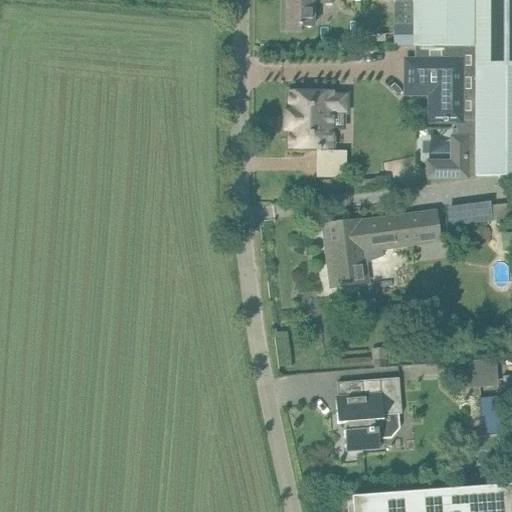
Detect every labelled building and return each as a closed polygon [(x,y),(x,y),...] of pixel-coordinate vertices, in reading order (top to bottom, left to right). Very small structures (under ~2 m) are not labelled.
[(286,0),(287,9),(281,9),(281,31),(301,31),(301,26),(312,27),(312,4),(332,4),(331,0),(286,0)] [(412,0),(412,3),(412,47),(475,47),(474,0),(412,0)] [(511,0),(474,0),(475,47),(475,68),(511,68),(511,0)] [(429,95),(429,123),(461,123),(461,122),(461,61),(405,61),(405,95),(429,95)] [(475,136),(475,176),(511,176),(511,68),(475,68),(475,136)] [(320,151),(320,148),(332,148),(333,113),(346,113),(346,95),(333,95),(333,93),(288,92),(288,111),(285,111),(285,129),(288,129),(288,148),(316,148),(316,151),(320,151)] [(426,161),(426,178),(462,178),(475,178),(475,176),(475,136),(456,136),(450,136),(450,161),(443,161),(426,161)] [(486,201),(445,208),(448,227),(490,220),(486,201)] [(511,218),(511,215),(511,204),(505,205),(496,206),(490,207),(492,221),(511,218)] [(358,224),(358,222),(324,226),(331,287),(343,286),(343,287),(349,287),(349,285),(366,282),(361,251),(363,250),(364,259),(370,265),(379,264),(383,258),(382,251),(379,248),(438,240),(435,213),(358,224)] [(458,363),(460,389),(499,386),(497,360),(458,363)] [(401,414),(398,378),(361,381),(362,395),(335,398),(337,424),(344,423),(345,431),(343,431),(345,452),(379,449),(378,438),(390,437),(398,427),(397,414),(401,414)] [(500,397),(479,399),(480,413),(501,412),(500,397)] [(511,511),(511,499),(511,485),(351,497),(352,511),(511,511)]
